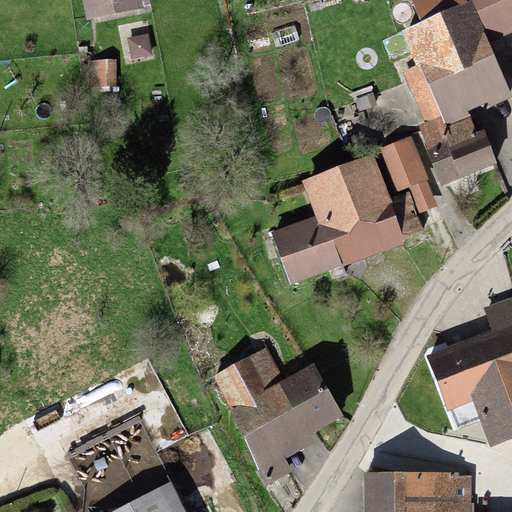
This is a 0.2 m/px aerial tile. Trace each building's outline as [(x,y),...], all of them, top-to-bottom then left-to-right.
[(137,0),(80,0),(83,15),(138,4),(137,0)] [(408,0),(418,22),(464,3),(462,0),(408,0)] [(511,0),(472,0),(487,36),(509,27),(511,25),(511,0)] [(503,95),(464,3),(418,22),(398,30),(415,69),(403,73),(425,126),(414,131),(435,181),(486,160),(473,131),(469,133),(460,113),(503,95)] [(142,25),(122,29),(127,59),(148,55),(142,25)] [(114,63),(90,64),(91,91),(116,90),(114,63)] [(430,206),(407,139),(375,150),(389,191),(407,184),(416,210),(430,206)] [(267,237),(285,284),(416,233),(400,193),(380,201),(362,156),(299,181),(314,218),(267,237)] [(489,330),(421,356),(441,409),(468,399),(485,442),(511,431),(511,299),(482,311),(489,330)] [(334,416),(306,365),(257,391),(240,360),(208,378),(259,469),(307,443),(302,434),(334,416)] [(361,474),(361,511),(454,511),(454,505),(461,505),(461,478),(453,478),(453,472),(361,474)] [(178,511),(165,483),(105,511),(178,511)] [(267,488),(255,494),(264,511),(283,511),(300,503),(291,487),(273,497),(267,488)]
